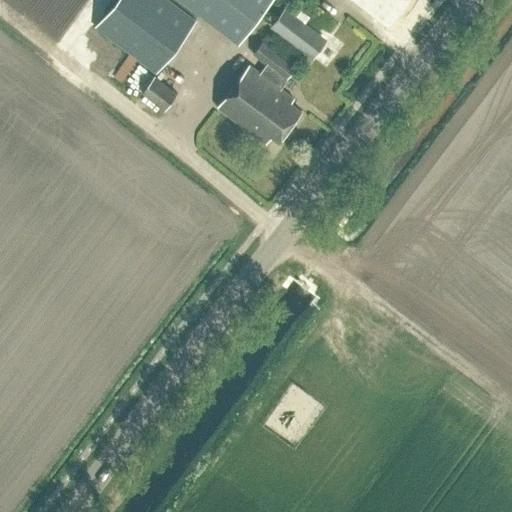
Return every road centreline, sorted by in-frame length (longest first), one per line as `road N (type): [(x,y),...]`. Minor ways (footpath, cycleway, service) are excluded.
road 1 (tertiary): [(73,511),(468,0)]
road 2 (track): [(283,233),(0,3)]
road 3 (track): [(283,233),(511,418)]
